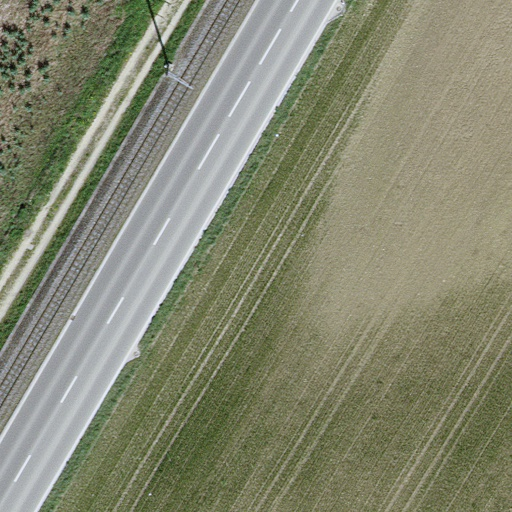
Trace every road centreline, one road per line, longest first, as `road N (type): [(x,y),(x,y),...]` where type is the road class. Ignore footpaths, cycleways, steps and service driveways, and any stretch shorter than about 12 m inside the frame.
road 1 (secondary): [(0,506),(297,0)]
road 2 (track): [(189,0),(0,322)]
